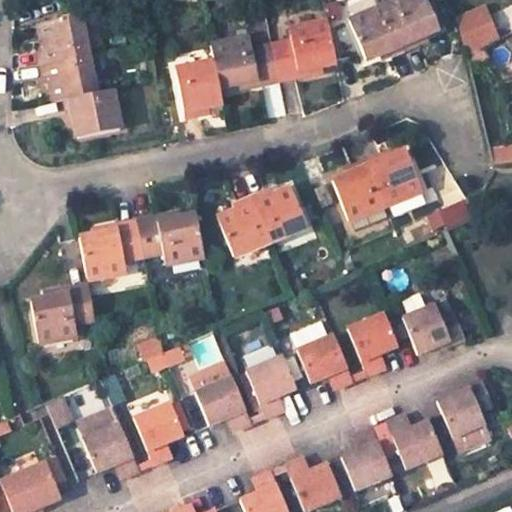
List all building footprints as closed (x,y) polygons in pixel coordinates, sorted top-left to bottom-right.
[(422,35),(438,28),(426,0),(394,0),(384,4),(403,48),(424,40),(422,35)] [(384,4),(347,20),(364,60),(384,51),(385,55),(403,48),(384,4)] [(485,7),(456,19),(465,54),(498,38),(485,7)] [(39,62),(89,52),(88,48),(100,46),(95,12),(36,23),(39,43),(35,44),(39,62)] [(326,19),(288,27),(291,40),(269,44),(276,78),(318,69),(317,64),(335,60),(326,19)] [(269,44),(252,48),(249,35),(210,43),(214,61),(218,84),(238,80),(239,85),(276,78),(269,44)] [(63,99),(96,93),(89,52),(39,62),(43,83),(47,82),(51,102),(63,99)] [(214,61),(175,69),(184,115),(203,111),(202,108),(222,104),(218,84),(214,61)] [(63,99),(67,118),(72,117),(76,136),(119,128),(111,90),(96,93),(63,99)] [(383,205),(420,190),(403,147),(386,154),(384,149),(363,158),(383,205)] [(330,177),(347,220),(350,219),(355,231),(386,217),(382,206),(383,205),(363,158),(344,166),(346,171),(330,177)] [(268,241),(305,225),(289,186),(271,194),(269,189),(250,198),(268,241)] [(234,210),(217,217),(234,256),(268,241),(250,198),(232,205),(234,210)] [(142,256),(162,251),(165,263),(203,255),(195,213),(175,217),(174,213),(135,221),(142,256)] [(135,221),(97,228),(99,234),(79,238),(86,279),(125,271),(123,260),(142,256),(135,221)] [(262,249),(239,256),(242,266),(265,260),(262,249)] [(50,298),(30,301),(37,343),(76,335),(75,323),(94,319),(87,285),(48,292),(50,298)] [(437,302),(404,317),(408,326),(414,339),(420,354),(452,340),(454,345),(467,339),(454,309),(442,314),(437,302)] [(393,332),(385,312),(348,328),(366,369),(369,376),(382,370),(376,355),(382,352),(399,345),(393,332)] [(408,326),(393,332),(399,345),(414,339),(408,326)] [(335,334),(299,350),(307,370),(312,382),(330,375),(335,373),(341,388),(355,382),(352,375),(335,334)] [(170,363),(185,357),(180,344),(165,351),(170,363)] [(154,370),(170,363),(165,351),(149,358),(154,370)] [(376,355),(382,370),(388,367),(382,352),(376,355)] [(293,376),(284,355),(248,371),(265,412),(268,419),(282,414),(275,399),(280,397),(298,388),(293,376)] [(251,418),(233,377),(227,363),(190,378),(212,427),(228,419),(234,417),(240,431),(254,425),(251,418)] [(366,369),(352,375),(355,382),(369,376),(366,369)] [(307,370),(293,376),(298,388),(312,382),(307,370)] [(335,373),(330,375),(336,390),(341,388),(335,373)] [(449,428),(454,440),(457,439),(462,452),(491,440),(486,427),(489,426),(484,414),(497,409),(484,378),(470,383),(472,388),(438,402),(444,415),(449,428)] [(275,399),(282,414),(287,411),(280,397),(275,399)] [(170,445),(187,438),(184,430),(174,408),(172,404),(135,420),(153,460),(156,465),(169,459),(164,448),(170,445)] [(192,426),(182,404),(174,408),(184,430),(192,426)] [(265,412),(251,418),(254,425),(268,419),(265,412)] [(408,413),(401,416),(408,431),(414,428),(408,413)] [(436,434),(449,428),(444,415),(430,421),(436,434)] [(401,416),(388,421),(392,430),(408,470),(445,455),(436,434),(430,421),(414,428),(408,431),(401,416)] [(234,417),(228,419),(234,433),(240,431),(234,417)] [(378,436),(392,430),(388,421),(374,428),(378,436)] [(122,425),(85,441),(100,475),(117,468),(123,466),(127,478),(142,472),(139,465),(122,425)] [(361,451),(344,458),(350,471),(358,492),(394,476),(378,436),(374,428),(359,434),(367,449),(361,451)] [(354,435),(361,451),(367,449),(359,434),(354,435)] [(175,457),(170,445),(164,448),(169,459),(175,457)] [(307,455),(300,459),(307,473),(314,470),(307,455)] [(335,477),(350,471),(344,458),(329,463),(335,477)] [(300,459),(287,465),(290,472),(305,511),(310,511),(344,498),(335,477),(329,463),(314,470),(307,473),(300,459)] [(153,460),(139,465),(142,472),(156,465),(153,460)] [(12,511),(32,511),(63,500),(46,463),(0,482),(8,502),(11,510),(12,511)] [(276,478),(290,472),(287,465),(273,471),(276,478)] [(123,466),(117,468),(122,480),(127,478),(123,466)] [(261,493),(242,501),(246,511),(289,511),(276,478),(273,471),(259,476),(266,491),(261,493)] [(253,477),(261,493),(266,491),(259,476),(253,477)] [(397,511),(404,510),(398,496),(390,499),(395,511),(397,511)] [(8,502),(0,504),(0,511),(7,511),(11,510),(8,502)] [(190,511),(198,511),(195,503),(188,506),(190,511)]
